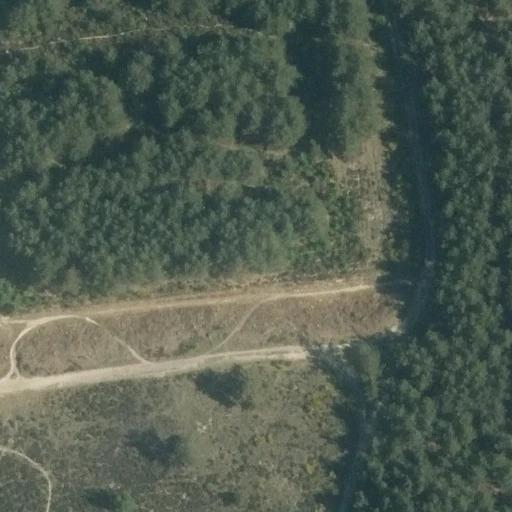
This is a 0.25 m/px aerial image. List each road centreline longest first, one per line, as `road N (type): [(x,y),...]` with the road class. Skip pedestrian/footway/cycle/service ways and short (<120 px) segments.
road 1 (track): [(342,511),(427,266),(417,158),(385,0)]
road 2 (track): [(407,324),(364,345),(0,389)]
